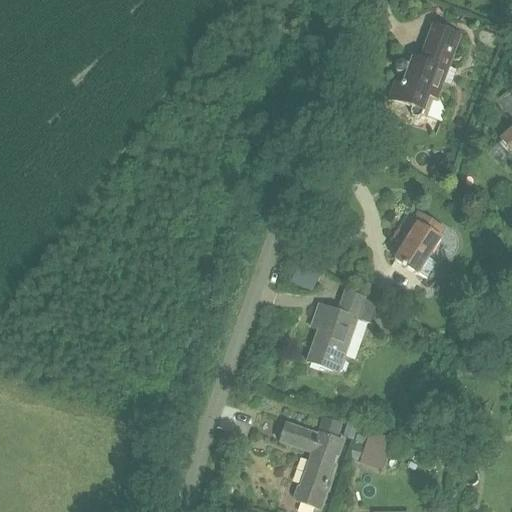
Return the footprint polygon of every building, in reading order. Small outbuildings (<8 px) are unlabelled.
[(394,83),(387,102),(395,105),(410,110),(410,112),(410,114),(411,116),(412,117),(414,118),(416,118),(417,118),(419,117),(421,116),(421,114),(423,115),(442,122),(445,113),(435,102),(459,36),(432,26),(420,61),(412,58),(409,66),(401,63),(400,63),(398,63),(396,64),(395,65),(394,67),(394,69),(394,70),(395,72),(396,73),(397,74),(405,77),(402,86),(394,83)] [(511,128),(499,140),(511,155),(511,128)] [(411,223),(417,226),(395,262),(417,276),(440,239),(439,238),(444,230),(417,213),(411,223)] [(300,264),(291,283),(312,293),(321,274),(300,264)] [(344,359),(357,321),(371,325),(377,308),(360,298),(347,293),(342,307),(348,309),(345,316),(320,307),(315,322),(323,324),(308,365),(338,376),(339,372),(342,372),(345,363),(344,359)] [(285,425),(279,444),(312,455),(301,487),(297,489),(294,499),(297,503),(320,511),(338,459),(339,459),(344,443),(336,440),(340,426),(323,420),(318,434),(317,436),(285,425)] [(442,421),(440,421),(441,434),(465,433),(464,421),(456,421),(442,421)] [(356,430),(346,426),(342,440),(352,444),(356,430)] [(359,432),(350,460),(361,463),(370,435),(359,432)] [(363,461),(380,466),(388,441),(371,436),(363,461)] [(368,484),(358,480),(352,498),(362,502),(368,484)]
